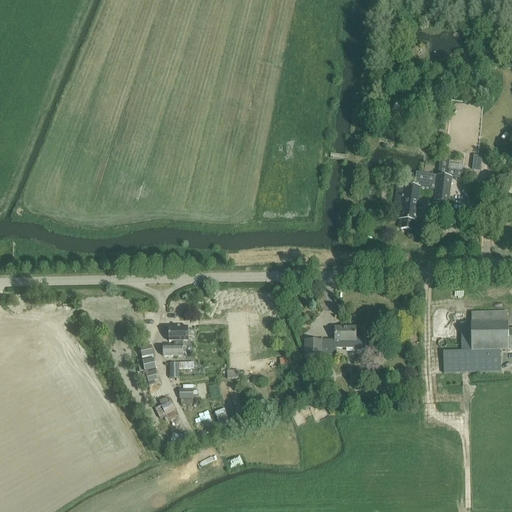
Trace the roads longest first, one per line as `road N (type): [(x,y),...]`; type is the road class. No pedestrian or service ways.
road 1 (unclassified): [(0,285),(511,267)]
road 2 (track): [(423,271),(429,414),(466,428),(468,511)]
